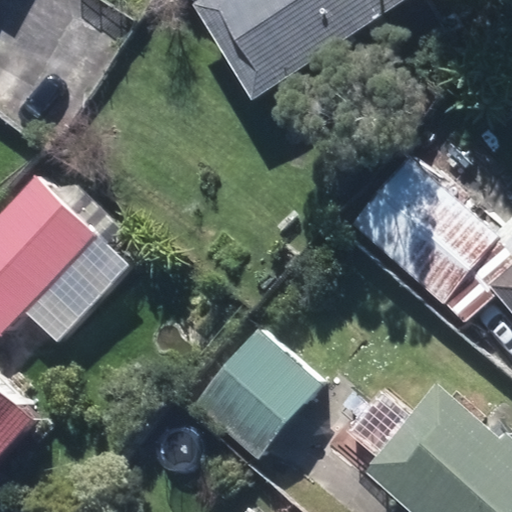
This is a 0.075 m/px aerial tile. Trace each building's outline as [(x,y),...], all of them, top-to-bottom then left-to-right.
[(202,0),(264,95),(411,0),(202,0)] [(460,122),(476,140),(503,116),(487,98),(460,122)] [(362,224),(461,310),(470,322),(507,292),(511,298),(511,218),(501,228),(420,159),(362,224)] [(0,219),(0,323),(11,334),(105,230),(42,173),(0,219)] [(200,402),(265,456),(330,381),(266,325),(200,402)] [(0,462),(43,417),(0,375),(0,462)] [(511,511),(511,437),(447,380),(370,469),(420,511),(511,511)]
